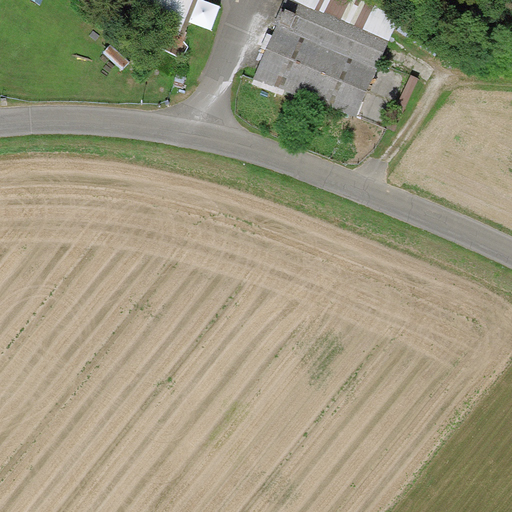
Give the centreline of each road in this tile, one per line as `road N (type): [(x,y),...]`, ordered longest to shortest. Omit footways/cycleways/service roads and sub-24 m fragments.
road 1 (unclassified): [(511,260),(372,196),(198,134),(141,125),(0,125)]
road 2 (track): [(243,0),(198,134)]
